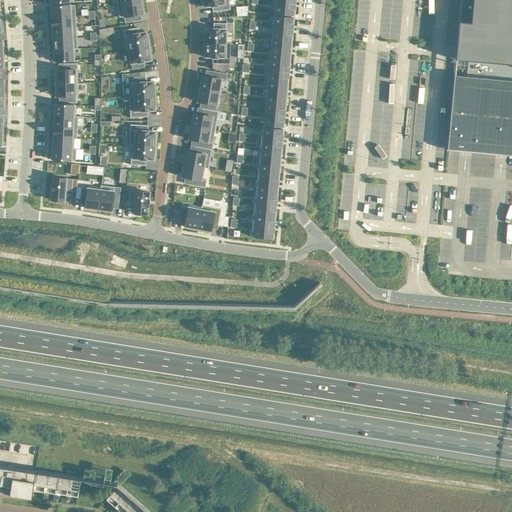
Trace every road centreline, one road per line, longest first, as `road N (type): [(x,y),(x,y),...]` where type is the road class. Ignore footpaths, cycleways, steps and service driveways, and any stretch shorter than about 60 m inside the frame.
road 1 (motorway): [(0,370),(511,453)]
road 2 (motorway): [(511,415),(0,333)]
road 3 (residential): [(319,236),(300,202),(320,0)]
road 4 (residential): [(511,309),(378,294),(319,236)]
road 5 (residential): [(25,0),(29,99),(20,214)]
road 6 (residential): [(151,233),(288,254),(319,236)]
road 7 (residential): [(20,214),(151,233)]
road 8 (residential): [(165,110),(151,233)]
road 9 (residential): [(193,0),(186,100),(165,110)]
